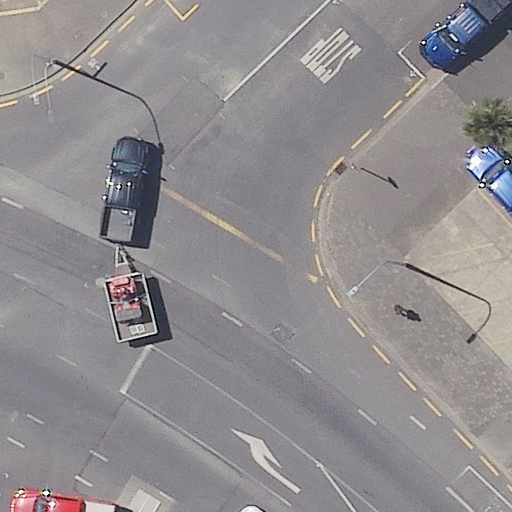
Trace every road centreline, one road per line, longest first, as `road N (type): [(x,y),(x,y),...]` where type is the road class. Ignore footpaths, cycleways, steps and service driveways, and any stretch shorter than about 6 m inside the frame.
road 1 (unclassified): [(9,306),(333,0)]
road 2 (tertiary): [(344,511),(163,389),(9,306)]
